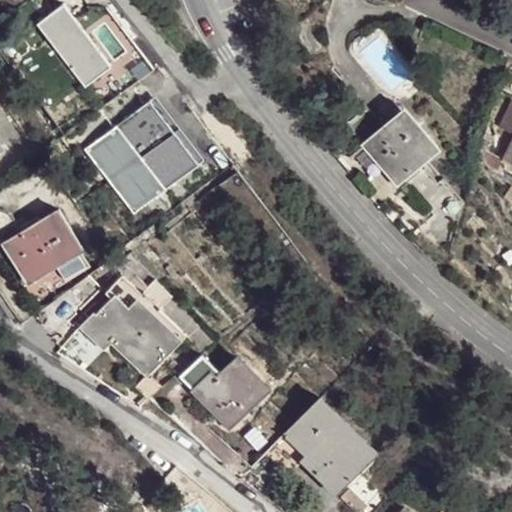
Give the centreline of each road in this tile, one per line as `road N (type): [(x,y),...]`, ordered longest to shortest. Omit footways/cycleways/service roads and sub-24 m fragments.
road 1 (residential): [(200,0),(277,118),(376,237),(489,340),(511,351)]
road 2 (residential): [(0,319),(257,511)]
